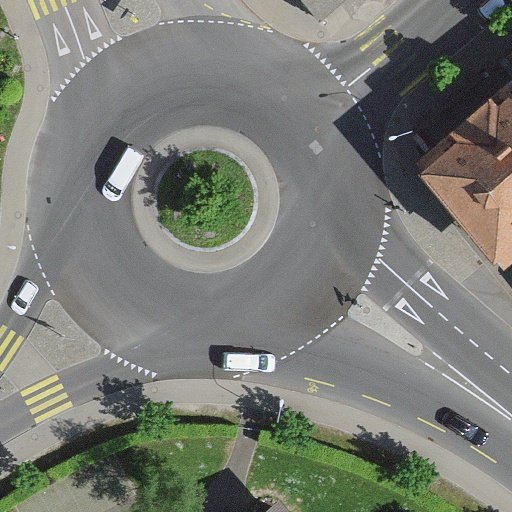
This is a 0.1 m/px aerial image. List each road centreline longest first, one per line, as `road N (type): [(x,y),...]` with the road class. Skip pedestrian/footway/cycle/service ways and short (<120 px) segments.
road 1 (primary): [(511,423),(309,273)]
road 2 (primary): [(113,282),(175,324),(213,329),(251,321),(284,302),(309,273)]
road 3 (primary): [(165,97),(108,143),(92,177),(95,250),(113,282)]
road 4 (tertiary): [(305,139),(464,0)]
road 5 (primary): [(305,139),(277,112),(242,95),(203,90),(165,97)]
road 6 (secondary): [(0,387),(113,282)]
road 7 (primary): [(309,273),(328,205),(305,139)]
